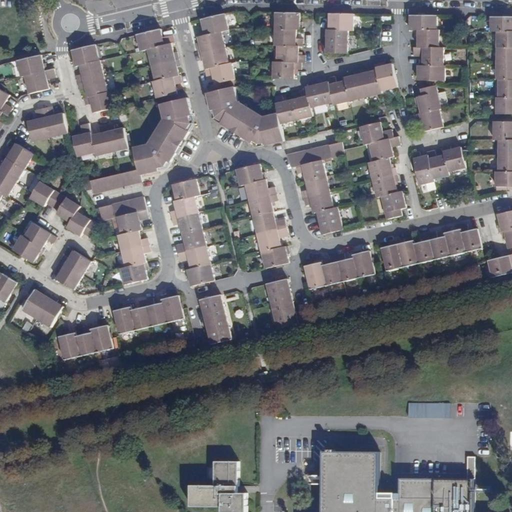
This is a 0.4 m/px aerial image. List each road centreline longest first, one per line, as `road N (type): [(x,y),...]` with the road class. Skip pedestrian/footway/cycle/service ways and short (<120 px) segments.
road 1 (residential): [(305,247),(282,170),(263,156),(209,152)]
road 2 (residential): [(209,152),(154,189),(167,275)]
road 3 (residential): [(209,152),(175,7)]
road 4 (residential): [(167,275),(151,290),(77,306),(39,282)]
road 5 (residential): [(54,40),(175,7)]
